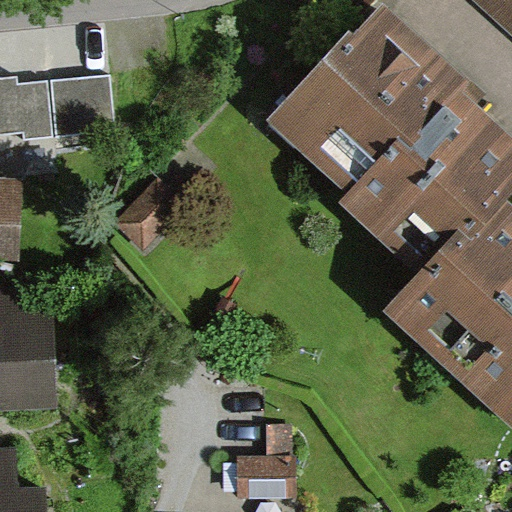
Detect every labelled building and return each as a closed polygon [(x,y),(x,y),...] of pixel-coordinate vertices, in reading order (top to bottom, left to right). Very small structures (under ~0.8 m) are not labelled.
[(511,0),(472,0),(511,36),(511,0)] [(471,264),(510,221),(511,218),(511,156),(461,112),(469,104),(386,25),(355,57),(352,53),(273,136),(350,209),(342,218),(423,292),(459,253),(471,264)] [(115,136),(111,82),(53,86),(57,140),(115,136)] [(53,141),(49,86),(16,89),(15,84),(0,84),(0,139),(26,137),(27,142),(53,141)] [(158,184),(116,229),(144,255),(187,211),(158,184)] [(0,265),(17,266),(21,191),(0,189),(0,265)] [(423,292),(391,329),(511,439),(511,222),(510,221),(471,264),(459,253),(423,292)] [(0,291),(0,419),(58,417),(55,320),(19,321),(18,291),(0,291)] [(0,459),(0,511),(44,511),(44,502),(14,503),(12,459),(0,459)] [(240,463),(240,501),(294,502),(295,464),(240,463)]
